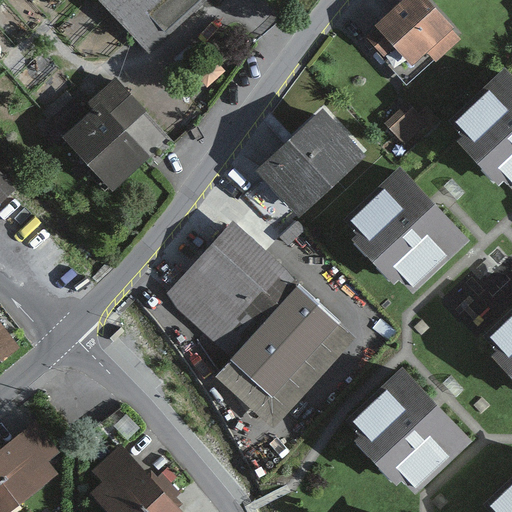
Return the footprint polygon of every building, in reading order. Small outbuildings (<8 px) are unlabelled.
[(129,0),(144,15),(164,36),(200,0),(129,0)] [(460,27),(436,0),(403,0),(369,31),(407,74),(460,27)] [(511,68),(492,49),(432,109),(447,124),(439,131),(484,176),(492,168),(511,187),(511,68)] [(150,99),(162,88),(132,57),(109,76),(70,109),(127,165),(169,132),(150,99)] [(306,201),(350,159),(307,115),(264,157),(306,201)] [(0,196),(29,170),(0,138),(0,196)] [(405,284),(463,230),(389,150),(329,206),(344,223),(338,229),(379,273),(388,265),(405,284)] [(287,271),(227,218),(170,281),(230,335),(287,271)] [(267,388),(333,313),(293,277),(226,352),(267,388)] [(511,283),(468,327),(486,345),(479,352),(511,385),(511,283)] [(0,353),(16,340),(0,321),(0,353)] [(143,383),(158,368),(136,344),(120,359),(143,383)] [(415,491),(467,443),(403,375),(350,423),(364,439),(359,444),(397,485),(403,479),(415,491)] [(34,426),(0,451),(0,477),(17,500),(52,473),(42,460),(53,452),(34,426)] [(116,511),(141,511),(162,493),(121,449),(97,470),(108,482),(98,492),(116,511)] [(511,511),(511,470),(485,496),(495,506),(489,511),(511,511)] [(0,511),(17,500),(0,477),(0,511)] [(179,511),(162,493),(141,511),(179,511)]
